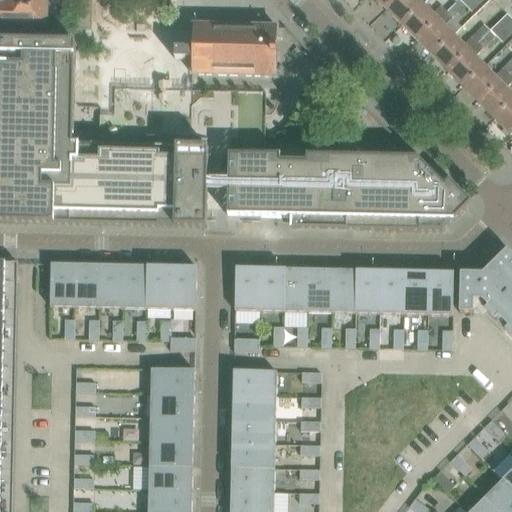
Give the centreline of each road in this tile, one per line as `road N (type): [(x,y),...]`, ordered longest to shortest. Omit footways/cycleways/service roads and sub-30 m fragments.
road 1 (residential): [(212,242),(457,247),(505,204)]
road 2 (unclassified): [(505,204),(298,0)]
road 3 (residential): [(209,511),(212,242)]
road 4 (residential): [(0,239),(212,242)]
